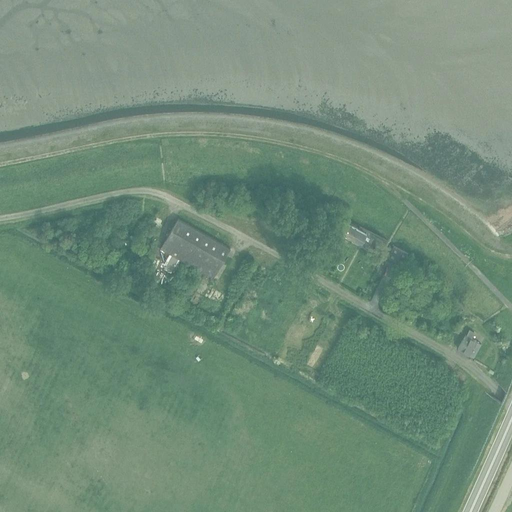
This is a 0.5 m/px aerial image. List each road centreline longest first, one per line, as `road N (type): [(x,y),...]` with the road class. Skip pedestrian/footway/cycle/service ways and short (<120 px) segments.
road 1 (track): [(0,220),(118,193),(160,194),(318,281)]
road 2 (residential): [(511,407),(470,365),(318,281)]
